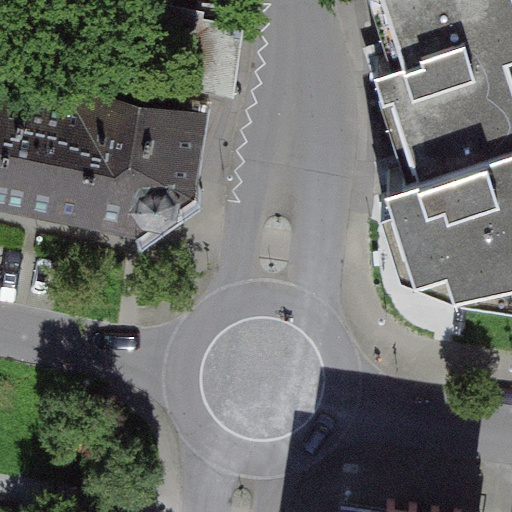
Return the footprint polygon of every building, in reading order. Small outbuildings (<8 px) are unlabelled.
[(0,0),(0,26),(49,37),(55,14),(58,0),(0,0)] [(181,82),(235,89),(243,27),(140,5),(140,0),(58,0),(55,14),(187,44),(181,82)] [(381,52),(389,78),(507,40),(511,38),(511,0),(380,0),(396,47),(381,52)] [(386,193),(404,253),(461,280),(511,287),(511,55),(507,40),(389,78),(381,80),(408,160),(391,168),(399,188),(386,193)] [(17,82),(0,161),(0,187),(139,216),(188,183),(205,105),(84,80),(81,94),(44,86),(47,73),(20,67),(17,82)] [(0,161),(17,82),(0,78),(0,161)] [(465,511),(466,511),(345,493),(341,511),(465,511)]
